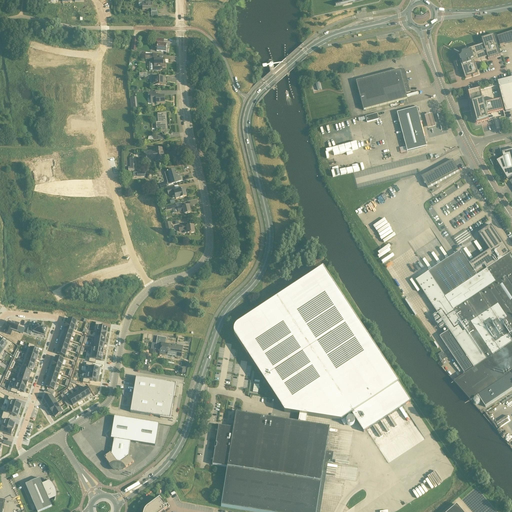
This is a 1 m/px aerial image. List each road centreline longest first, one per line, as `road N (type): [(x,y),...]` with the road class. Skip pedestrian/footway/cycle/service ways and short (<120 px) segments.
road 1 (secondary): [(113,502),(173,456),(223,317),(268,255),(246,130),(252,102),(313,45),(377,24)]
road 2 (tertiary): [(150,288),(190,273),(208,247),(183,95),(181,28)]
road 3 (residential): [(0,320),(7,313),(57,320),(18,442),(26,455)]
road 4 (tertiary): [(58,435),(109,400),(129,314),(150,288)]
road 5 (unknown): [(96,410),(175,417),(181,380),(117,366)]
road 6 (residential): [(111,185),(97,115),(99,55)]
road 7 (tertiary): [(470,148),(422,28)]
